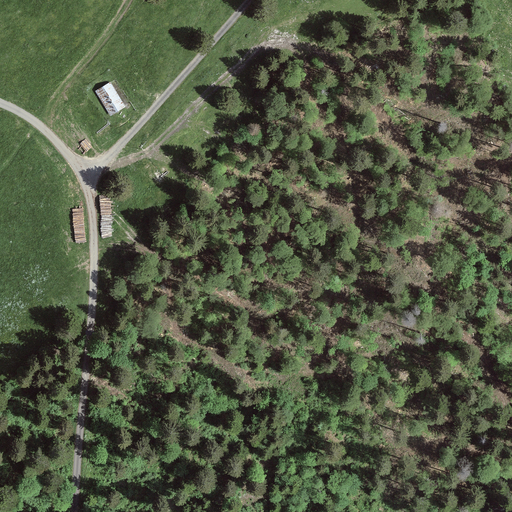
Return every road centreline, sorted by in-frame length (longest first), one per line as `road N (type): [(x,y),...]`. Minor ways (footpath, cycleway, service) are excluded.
road 1 (unclassified): [(93,171),(95,270),(76,511)]
road 2 (unclassified): [(93,171),(251,0)]
